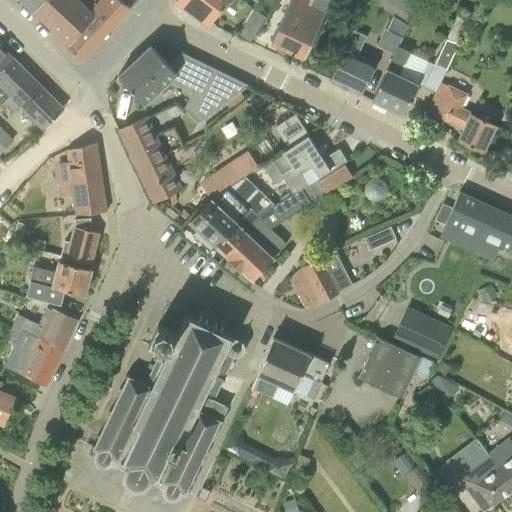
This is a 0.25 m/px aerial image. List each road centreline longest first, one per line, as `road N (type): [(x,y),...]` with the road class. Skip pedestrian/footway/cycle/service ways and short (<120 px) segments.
road 1 (residential): [(453,168),(415,247),(372,289),(288,323),(133,249)]
road 2 (residential): [(453,168),(146,17)]
road 3 (residential): [(18,511),(91,330),(133,249)]
road 4 (residential): [(133,249),(128,199),(86,100)]
road 5 (residential): [(86,100),(0,189)]
